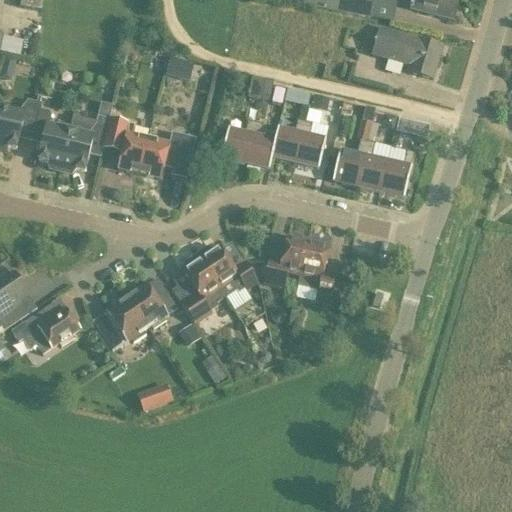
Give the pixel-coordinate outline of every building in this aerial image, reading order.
[(304,0),(303,9),(370,22),(371,21),(371,20),(374,0),(304,0)] [(413,0),(410,12),(454,23),(459,0),(413,0)] [(442,50),(379,31),(371,58),(409,69),(407,75),(432,83),(442,50)] [(187,82),(192,66),(170,60),(165,76),(187,82)] [(248,99),(259,102),(264,82),(252,79),(248,99)] [(273,84),(264,82),(259,102),(273,84)] [(310,97),(300,94),(296,106),(307,109),(310,97)] [(326,126),(328,98),(312,97),(310,124),(326,126)] [(33,129),(40,100),(29,98),(27,103),(18,115),(0,111),(0,112),(0,153),(5,155),(6,150),(15,153),(21,126),(33,129)] [(40,100),(33,129),(31,135),(43,138),(37,164),(47,166),(48,172),(59,174),(69,133),(52,129),(49,115),(40,113),(41,107),(39,106),(40,100)] [(69,133),(59,174),(70,177),(74,173),(84,175),(90,149),(102,152),(111,110),(99,107),(95,125),(72,119),(69,133)] [(359,143),(356,158),(339,154),(332,185),(356,190),(367,145),(368,140),(371,126),(372,126),(375,113),(365,110),(362,124),(360,123),(355,142),(359,143)] [(148,143),(131,139),(134,127),(109,121),(103,151),(122,155),(118,173),(140,178),(148,143)] [(427,140),(429,127),(397,121),(395,134),(427,140)] [(278,133),(275,145),(271,162),(295,168),(305,125),(296,123),(293,137),(278,133)] [(247,124),(244,138),(227,134),(221,163),(244,168),(255,126),(247,124)] [(305,125),(295,168),(319,173),(325,144),(308,140),(311,126),(305,125)] [(255,126),(244,168),(268,174),(271,162),(275,145),(258,141),(261,127),(255,126)] [(148,143),(140,178),(161,183),(166,161),(189,167),(195,142),(171,136),(169,148),(148,143)] [(374,147),(367,145),(356,190),(380,196),(387,165),(370,161),(374,147)] [(403,169),(387,165),(380,196),(404,201),(411,171),(414,157),(406,155),(403,169)] [(287,240),(281,265),(266,263),(261,288),(283,292),(286,277),(298,279),(306,245),(287,240)] [(298,279),(299,279),(297,290),(317,294),(315,301),(330,304),(335,279),(323,276),(329,250),(306,245),(298,279)] [(209,248),(196,257),(225,301),(225,300),(234,314),(251,303),(245,294),(258,287),(244,265),(233,272),(219,251),(215,253),(213,249),(209,248)] [(182,275),(196,296),(180,308),(194,328),(211,317),(209,314),(217,309),(215,307),(225,301),(196,257),(183,265),(182,270),(185,273),(182,275)] [(13,277),(0,285),(0,332),(2,335),(19,323),(11,310),(27,299),(13,277)] [(165,295),(155,303),(146,289),(126,303),(147,333),(151,330),(152,333),(165,324),(164,322),(166,320),(166,319),(176,312),(165,295)] [(116,330),(107,339),(116,354),(131,344),(133,347),(145,338),(143,335),(147,333),(126,303),(106,316),(116,330)] [(65,314),(47,326),(39,314),(10,334),(18,346),(22,343),(29,354),(36,349),(42,358),(51,352),(52,353),(59,348),(61,351),(73,342),(71,340),(79,334),(65,314)] [(213,358),(203,363),(213,385),(223,380),(213,358)] [(136,398),(142,413),(143,416),(147,415),(160,410),(153,392),(136,398)]
